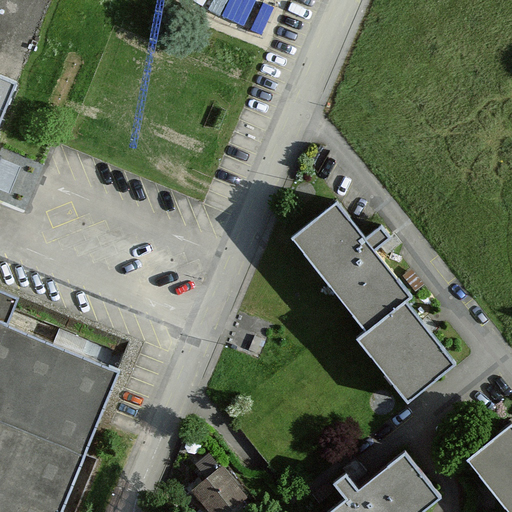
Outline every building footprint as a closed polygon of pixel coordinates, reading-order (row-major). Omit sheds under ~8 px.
[(0,0),(0,511),(68,511),(130,374),(0,319),(0,130),(57,0),(0,0)] [(369,237),(342,202),(294,240),(370,337),(362,344),(412,407),(462,368),(412,304),(418,300),(381,252),(397,239),(385,224),(369,237)] [(511,511),(511,420),(464,458),(507,511),(511,511)] [(326,511),(418,511),(441,494),(405,450),(358,487),(345,471),(334,481),(346,496),(326,511)] [(209,477),(195,488),(214,511),(225,511),(250,492),(218,453),(213,457),(209,452),(196,462),(209,477)] [(258,511),(263,508),(256,500),(251,504),(257,511),(258,511)]
